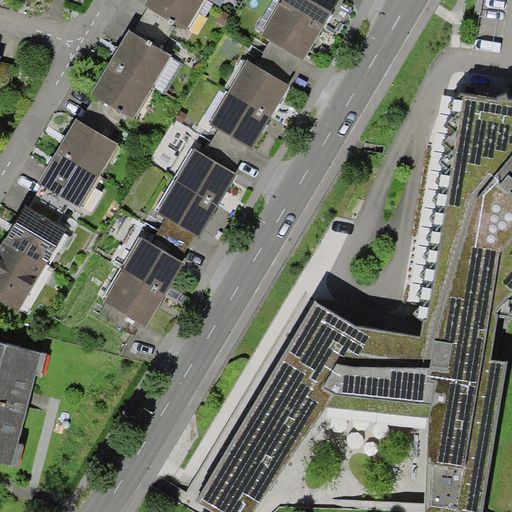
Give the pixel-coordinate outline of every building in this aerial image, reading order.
[(207,0),(149,0),(147,4),(190,29),(207,0)] [(339,0),(282,0),(281,1),(325,26),(339,0)] [(325,26),(281,1),(263,34),(306,59),(325,26)] [(173,53),(130,28),(112,59),(155,84),(173,53)] [(290,83),(247,58),(229,89),(272,114),(290,83)] [(155,84),(112,59),(93,92),(136,116),(155,84)] [(272,114),(229,89),(210,121),(253,146),(272,114)] [(511,101),(475,97),(435,338),(366,329),(325,302),(205,500),(225,511),(261,511),(336,407),(431,419),(429,511),(489,511),(511,382),(511,359),(500,357),(506,308),(511,300),(511,101)] [(120,143),(76,118),(58,150),(101,174),(120,143)] [(240,173),(196,148),(178,179),(221,204),(240,173)] [(101,174),(58,150),(39,182),(82,207),(101,174)] [(221,204),(178,179),(160,211),(203,236),(221,204)] [(66,235),(23,210),(4,242),(47,267),(66,235)] [(187,262),(143,237),(125,269),(168,294),(187,262)] [(47,267),(4,242),(0,248),(0,282),(28,299),(47,267)] [(168,294),(125,269),(106,302),(149,327),(168,294)] [(40,355),(0,344),(0,463),(12,466),(40,355)]
